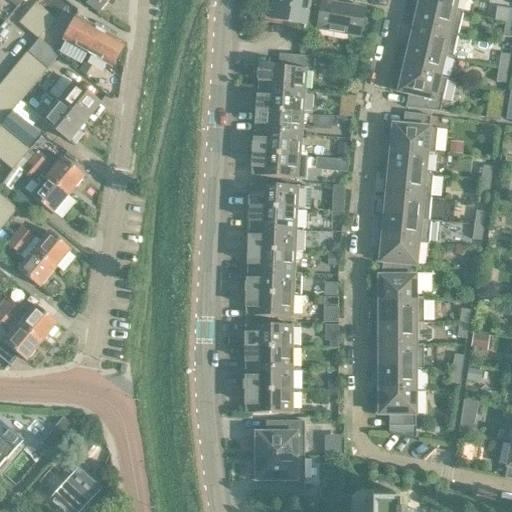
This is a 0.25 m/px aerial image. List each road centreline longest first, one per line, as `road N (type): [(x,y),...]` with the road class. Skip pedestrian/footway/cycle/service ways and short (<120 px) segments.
road 1 (residential): [(401,0),(374,120),(360,269),(364,457),(511,488)]
road 2 (tertiary): [(223,511),(205,329),(228,0)]
road 3 (residential): [(86,388),(143,0)]
road 4 (residential): [(138,511),(127,426),(104,393),(86,388)]
